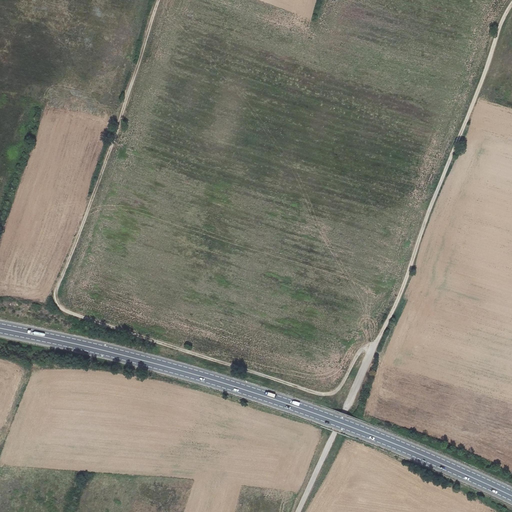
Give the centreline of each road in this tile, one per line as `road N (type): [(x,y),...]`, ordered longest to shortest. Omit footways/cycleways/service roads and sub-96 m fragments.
road 1 (track): [(511,2),(392,310),(373,348),(360,349),(340,387),(322,394),(70,312),(55,299),(157,0)]
road 2 (primary): [(511,496),(317,414),(185,371),(0,329)]
